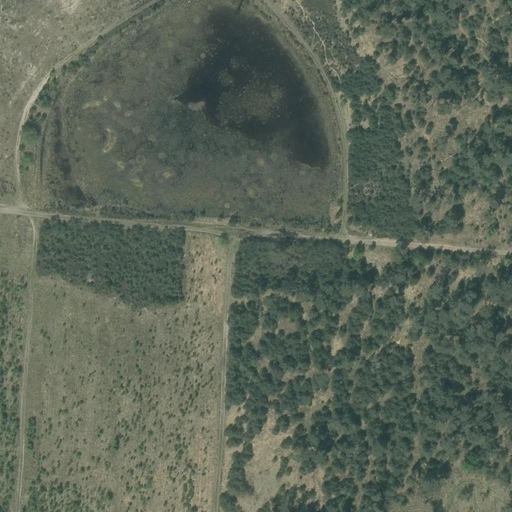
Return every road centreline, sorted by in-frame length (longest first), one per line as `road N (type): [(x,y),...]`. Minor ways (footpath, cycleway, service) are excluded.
road 1 (track): [(344,243),(29,215)]
road 2 (track): [(29,215),(9,511)]
road 3 (track): [(29,215),(38,136),(67,80),(148,14),(178,0)]
road 4 (track): [(233,232),(216,511)]
road 5 (track): [(259,0),(331,93),(345,181),(344,243)]
road 6 (track): [(511,257),(344,243)]
